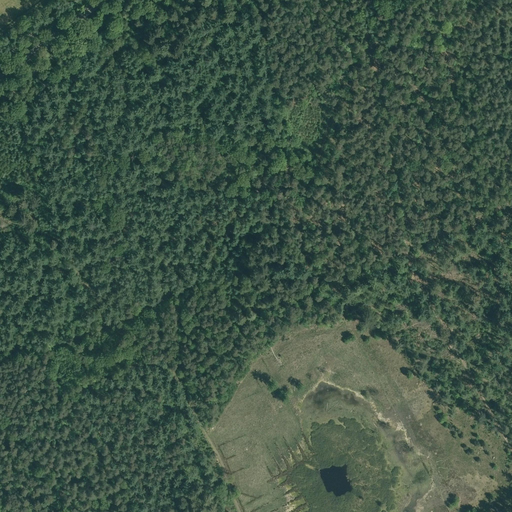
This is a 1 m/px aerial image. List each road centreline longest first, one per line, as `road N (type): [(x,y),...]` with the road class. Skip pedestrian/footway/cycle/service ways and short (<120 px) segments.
road 1 (track): [(487,0),(446,26),(362,54),(340,80),(312,180),(259,216),(212,275),(75,338)]
road 2 (track): [(401,250),(0,420)]
road 3 (track): [(401,250),(511,450)]
road 4 (track): [(146,511),(78,387)]
road 5 (secondary): [(0,77),(101,0)]
road 6 (track): [(91,382),(75,338),(0,352)]
road 7 (track): [(401,250),(511,202)]
